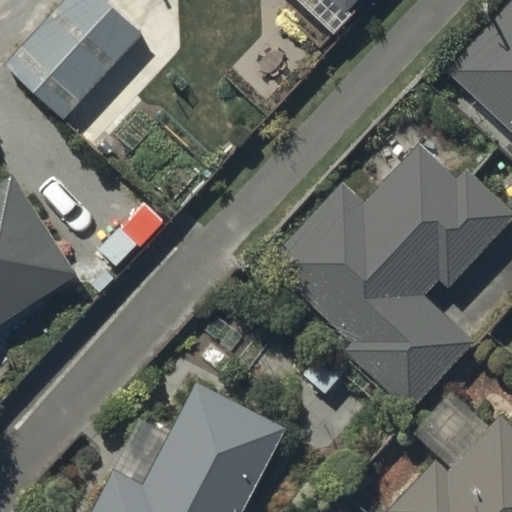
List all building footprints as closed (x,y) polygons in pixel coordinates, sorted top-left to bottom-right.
[(103,0),(75,0),(11,69),(68,122),(145,39),(103,0)] [(288,0),(331,40),(367,0),(288,0)] [(511,0),(497,0),(445,56),(511,118),(511,0)] [(338,169),(265,247),(351,328),(342,337),(407,398),(472,328),(421,281),(435,266),(446,276),(511,205),(511,202),(459,154),(452,162),(416,129),(360,189),(338,169)] [(0,190),(0,329),(76,280),(12,182),(0,190)] [(228,511),(280,415),(195,371),(142,471),(112,455),(81,511),(228,511)] [(431,448),(382,501),(394,511),(511,511),(511,419),(498,406),(446,462),(431,448)]
